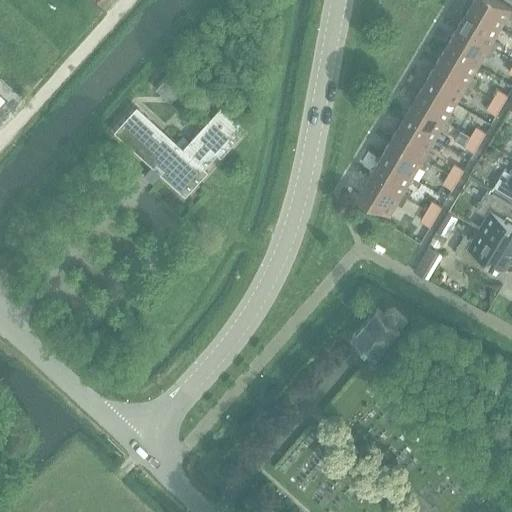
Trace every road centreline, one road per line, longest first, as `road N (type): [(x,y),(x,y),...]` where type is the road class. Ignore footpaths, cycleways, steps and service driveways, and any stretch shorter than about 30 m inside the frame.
road 1 (tertiary): [(140,445),(234,337),(281,262),(339,0)]
road 2 (residential): [(0,140),(128,0)]
road 3 (tertiary): [(140,445),(0,319)]
